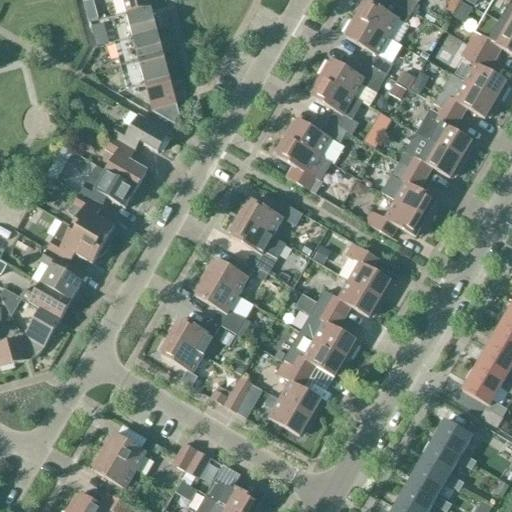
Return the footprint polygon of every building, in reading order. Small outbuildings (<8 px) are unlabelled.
[(122,0),(127,16),(151,9),(148,0),(122,0)] [(400,0),(397,6),(413,15),(420,3),(423,0),(400,0)] [(511,0),(496,0),(486,18),(499,25),(511,32),(511,0)] [(363,5),(354,20),(388,41),(398,46),(409,27),(407,25),(413,15),(397,6),(391,17),(368,4),(366,7),(363,5)] [(133,40),(157,33),(151,9),(127,16),(133,40)] [(96,13),(87,15),(89,24),(98,21),(96,13)] [(511,32),(499,25),(486,18),(469,47),(495,63),(502,52),(511,57),(511,32)] [(379,57),(388,41),(354,20),(345,36),(348,38),(346,41),(369,54),(363,65),(387,79),(394,67),(379,57)] [(436,32),(430,42),(435,44),(441,35),(436,32)] [(121,68),(163,55),(157,33),(133,40),(114,45),(121,68)] [(489,74),(495,63),(469,47),(462,59),(475,67),(465,85),(500,105),(509,89),(505,87),(507,84),(489,74)] [(146,88),(170,80),(163,55),(121,68),(127,93),(146,88)] [(387,79),(363,65),(356,76),(334,63),(332,66),(328,64),(319,80),(354,100),(361,87),(377,96),(387,79)] [(403,74),(397,85),(409,92),(416,81),(403,74)] [(465,85),(451,77),(441,95),(434,107),(461,122),(467,111),(485,121),(487,119),(490,121),(500,105),(465,85)] [(152,113),(177,107),(170,80),(146,88),(152,113)] [(362,105),(354,100),(319,80),(310,95),(314,97),(312,100),(335,114),(328,125),(346,135),(346,134),(352,138),(359,126),(352,122),(362,105)] [(415,84),(410,93),(419,98),(422,92),(420,87),(415,84)] [(396,87),(392,94),(402,100),(406,93),(396,87)] [(177,107),(152,113),(175,127),(180,118),(177,107)] [(430,144),(465,164),(474,149),(471,147),(472,144),(454,133),(461,122),(434,107),(431,112),(430,112),(416,137),(417,136),(430,144)] [(113,141),(135,154),(140,145),(158,156),(170,136),(139,117),(129,134),(120,129),(113,141)] [(346,135),(328,125),(322,136),(299,122),(297,125),(294,123),(285,139),(319,159),(330,141),(339,147),(346,135)] [(371,131),(363,145),(375,152),(383,138),(371,131)] [(416,137),(400,166),(426,181),(432,170),(451,181),(452,178),(456,180),(465,164),(430,144),(417,136),(416,137)] [(330,165),(319,159),(285,139),(276,155),(279,157),(277,160),(300,173),(294,184),(316,197),(323,184),(320,182),(330,165)] [(130,163),(135,154),(113,141),(106,152),(115,158),(106,174),(137,192),(148,173),(130,163)] [(419,192),(426,181),(400,166),(392,178),(406,186),(396,203),(430,224),(439,208),(436,206),(438,203),(419,192)] [(54,168),(48,178),(57,184),(63,173),(54,168)] [(137,192),(106,174),(96,168),(87,185),(80,197),(102,210),(107,201),(126,212),(137,192)] [(368,191),(358,185),(352,195),(357,198),(365,196),(368,191)] [(97,218),(102,210),(80,197),(69,216),(78,221),(73,230),(109,251),(110,249),(111,246),(112,243),(112,240),(111,237),(115,229),(97,218)] [(333,207),(340,211),(344,204),(337,200),(333,207)] [(290,209),(282,205),(275,215),(253,202),(251,205),(247,203),(238,219),(273,239),(283,221),(297,229),(303,217),(290,209)] [(421,239),(430,224),(396,203),(385,221),(372,213),(365,225),(391,241),(398,230),(416,240),(418,237),(421,239)] [(273,239),(238,219),(229,234),(233,236),(231,239),(254,253),(247,264),(255,269),(259,271),(269,276),(270,277),(278,262),(286,247),(273,239)] [(109,251),(73,230),(64,225),(47,253),(70,266),(75,257),(93,268),(97,260),(100,259),(103,258),(105,256),(107,254),(109,251)] [(302,256),(309,260),(315,250),(308,246),(302,256)] [(373,272),(379,261),(353,246),(346,258),(359,266),(349,283),(384,304),(393,288),(389,286),(391,283),(373,272)] [(313,263),(323,268),(331,254),(321,249),(313,263)] [(65,274),(70,266),(47,253),(41,264),(50,270),(40,286),(72,304),(83,285),(65,274)] [(255,269),(247,264),(241,275),(218,261),(216,264),(213,262),(204,278),(238,298),(249,280),(255,269)] [(265,285),(269,276),(259,271),(255,279),(265,285)] [(230,313),(238,298),(204,278),(195,294),(198,296),(197,299),(219,312),(212,323),(221,328),(220,328),(236,338),(245,321),(230,313)] [(309,286),(302,282),(296,292),(303,296),(309,286)] [(375,319),(384,304),(349,283),(339,301),(325,293),(318,305),(345,321),(351,310),(370,320),(371,317),(375,319)] [(61,323),(72,304),(40,286),(34,297),(24,291),(19,300),(20,300),(31,307),(40,312),(41,311),(61,323)] [(0,298),(11,317),(20,300),(19,300),(4,291),(0,297),(0,298)] [(304,297),(296,310),(311,318),(311,317),(318,305),(304,297)] [(338,332),(345,321),(318,305),(311,317),(311,318),(301,335),(349,363),(358,347),(355,345),(357,342),(338,332)] [(511,310),(499,332),(511,340),(511,310)] [(44,352),(61,323),(41,311),(40,312),(24,340),(30,363),(38,359),(44,352)] [(221,328),(212,323),(206,334),(184,321),(182,324),(178,322),(169,337),(204,358),(215,339),(214,339),(220,328),(221,328)] [(511,340),(499,332),(486,354),(511,369),(511,340)] [(229,350),(235,339),(224,333),(219,344),(229,350)] [(340,379),(349,363),(301,335),(287,360),(284,365),(310,380),(317,369),(335,380),(337,377),(340,379)] [(193,376),(204,358),(169,337),(160,353),(164,355),(162,358),(188,373),(193,376)] [(0,370),(30,363),(24,340),(0,346),(0,370)] [(278,354),(274,361),(283,366),(284,365),(287,360),(278,354)] [(511,386),(505,383),(511,371),(511,369),(486,354),(474,375),(501,391),(511,397),(511,386)] [(248,367),(239,362),(233,373),(241,378),(248,367)] [(304,391),(310,380),(284,365),(283,366),(277,377),(290,385),(280,402),(315,422),(324,407),(320,405),(322,402),(304,391)] [(193,376),(188,373),(182,384),(192,390),(198,379),(193,376)] [(474,375),(463,394),(487,409),(485,413),(501,422),(507,413),(493,405),(501,391),(474,375)] [(232,396),(225,409),(237,416),(253,388),(254,387),(240,379),(236,388),(232,396)] [(232,396),(220,388),(217,393),(212,401),(225,409),(232,396)] [(315,422),(280,402),(271,397),(265,408),(273,413),(269,421),(300,439),(302,436),(306,438),(315,422)] [(430,450),(458,466),(471,474),(476,466),(462,458),(472,440),(445,425),(430,450)] [(154,464),(145,459),(147,454),(116,436),(115,439),(111,437),(102,453),(137,473),(146,479),(154,464)] [(153,444),(149,451),(158,456),(163,449),(153,444)] [(185,473),(197,453),(185,446),(173,466),(185,473)] [(449,480),(458,466),(430,450),(418,472),(445,488),(459,495),(463,488),(449,480)] [(126,492),(137,473),(102,453),(93,469),(96,471),(95,474),(117,487),(111,498),(119,503),(125,492),(126,492)] [(199,454),(187,474),(199,481),(211,461),(199,454)] [(418,472),(405,493),(433,509),(438,511),(449,511),(451,509),(438,501),(445,488),(418,472)] [(231,487),(228,491),(214,483),(206,498),(220,506),(230,511),(262,511),(264,510),(260,508),(262,505),(231,487)] [(493,496),(502,501),(509,489),(500,484),(493,496)] [(430,511),(433,509),(405,493),(394,511),(430,511)] [(119,503),(111,498),(105,509),(82,496),(80,499),(76,497),(67,511),(133,511),(119,503)] [(230,511),(220,506),(206,498),(197,511),(230,511)] [(491,511),(492,510),(479,502),(472,511),(491,511)]
